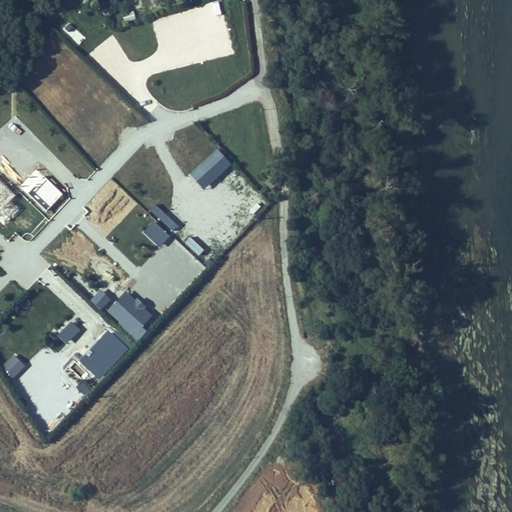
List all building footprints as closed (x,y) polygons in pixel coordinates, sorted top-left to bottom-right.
[(216,0),(172,12),(171,70),(233,52),(233,48),(227,26),(227,24),(220,0),(216,0)] [(69,21),(60,30),(76,47),(85,39),(69,21)] [(170,236),(153,220),(142,232),(159,248),(170,236)] [(68,319),(54,333),(66,344),(79,331),(68,319)] [(0,368),(0,373),(9,382),(25,366),(14,355),(0,368)]
